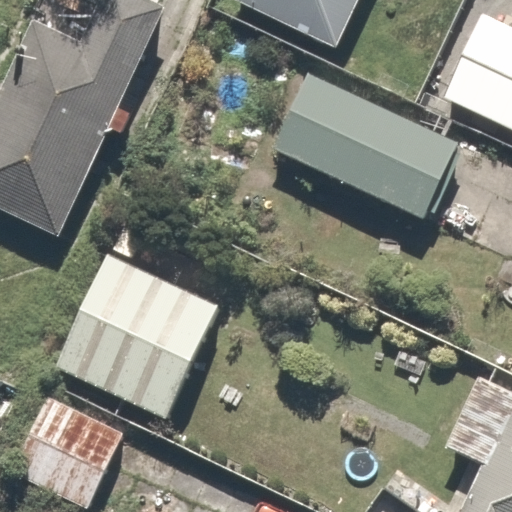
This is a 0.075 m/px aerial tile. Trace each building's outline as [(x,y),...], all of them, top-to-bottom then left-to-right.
[(106,0),(84,50),(29,25),(0,89),(0,218),(69,249),(171,21),(123,0),(106,0)] [(283,0),(251,0),(236,27),(284,54),(307,13),(283,0)] [(306,69),(263,162),(420,235),(463,141),(306,69)] [(225,303),(114,251),(55,377),(166,429),(225,303)] [(511,511),(511,398),(479,382),(443,454),(486,475),(467,511),(511,511)] [(89,511),(128,435),(49,395),(7,478),(75,511),(89,511)]
